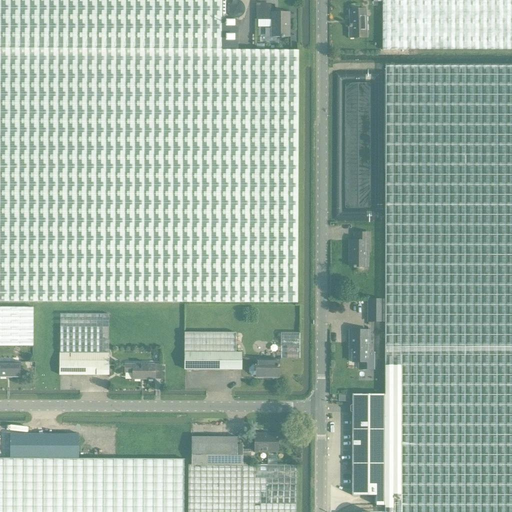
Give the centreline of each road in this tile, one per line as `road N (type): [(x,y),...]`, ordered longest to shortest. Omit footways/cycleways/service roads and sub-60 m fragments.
road 1 (unclassified): [(321,408),(322,0)]
road 2 (unclassified): [(0,407),(321,408)]
